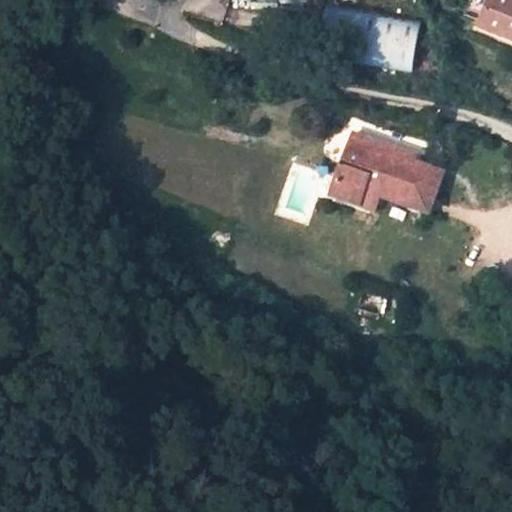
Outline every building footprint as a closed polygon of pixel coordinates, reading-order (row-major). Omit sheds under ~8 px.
[(503,37),(511,39),(511,0),(492,0),(482,24),(505,33),(503,37)] [(422,20),(326,6),(318,60),(413,74),(422,20)] [(480,27),(503,37),(505,33),(482,24),(480,27)] [(429,213),(442,174),(413,164),(375,151),(377,145),(354,137),(333,196),(361,205),(365,191),(380,196),(429,213)] [(415,158),(377,145),(375,151),(413,164),(415,158)] [(365,191),(361,205),(375,210),(380,196),(365,191)] [(384,296),(364,291),(358,311),(379,317),(384,296)]
